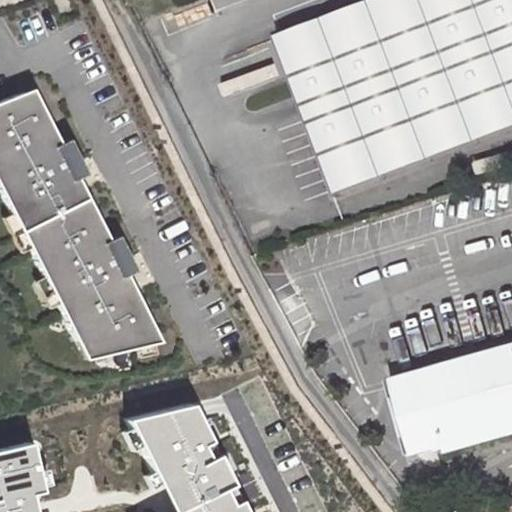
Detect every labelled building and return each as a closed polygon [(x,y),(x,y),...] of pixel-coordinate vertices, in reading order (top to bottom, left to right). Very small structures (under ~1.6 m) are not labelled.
[(339,186),(511,121),(511,0),(366,0),(281,32),(339,186)] [(39,107),(30,89),(20,93),(30,112),(39,107)] [(158,342),(39,107),(30,112),(20,93),(0,101),(0,192),(75,341),(84,336),(95,357),(158,342)] [(95,357),(84,336),(75,341),(84,359),(95,357)] [(414,460),(511,432),(511,352),(392,385),(414,460)] [(244,511),(192,409),(189,403),(122,418),(161,494),(169,511),(244,511)] [(272,445),(303,495),(330,479),(300,428),(272,445)] [(27,442),(0,448),(0,511),(31,511),(28,494),(39,491),(27,442)]
